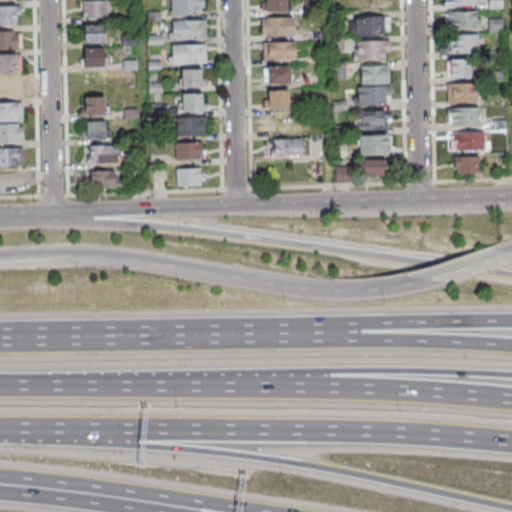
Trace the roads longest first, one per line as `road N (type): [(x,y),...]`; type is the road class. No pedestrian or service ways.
road 1 (motorway): [(511,398),(311,387),(0,386)]
road 2 (motorway): [(16,427),(259,456),(511,507)]
road 3 (motorway): [(16,427),(354,429),(511,440)]
road 4 (motorway): [(511,274),(55,216)]
road 5 (tertiary): [(0,258),(101,257),(339,291),(428,280)]
road 6 (tertiary): [(422,203),(55,216)]
road 7 (motorway): [(283,333),(0,336)]
road 8 (motorway): [(511,373),(305,371),(264,386)]
road 9 (motorway): [(511,319),(283,333)]
road 10 (motorway): [(511,345),(283,333)]
road 11 (residential): [(55,216),(48,0)]
road 12 (residential): [(238,206),(232,0)]
road 13 (motorway): [(0,486),(181,507)]
road 14 (residential): [(422,203),(418,49)]
